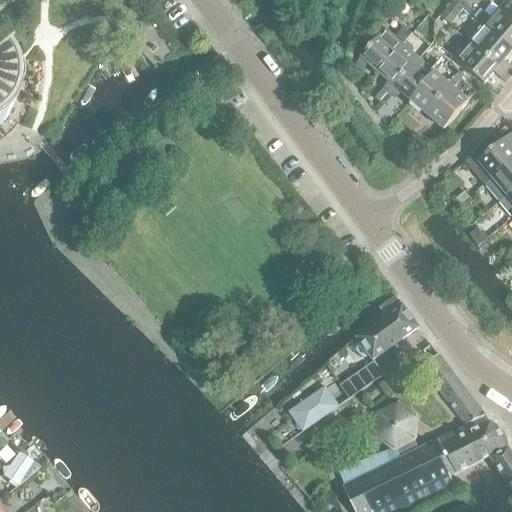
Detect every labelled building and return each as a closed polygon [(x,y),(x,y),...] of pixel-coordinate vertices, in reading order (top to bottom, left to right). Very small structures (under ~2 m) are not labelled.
[(511,0),(505,0),(507,1),(499,11),(511,21),(511,0)] [(463,9),(454,2),(446,11),(455,19),(463,9)] [(488,17),(482,24),(511,50),(511,21),(499,11),(491,20),(488,17)] [(511,53),(511,50),(482,24),(476,32),(479,34),(471,43),(506,74),(511,68),(505,62),(511,53)] [(378,74),(406,43),(412,36),(403,28),(394,38),(386,31),(374,45),(363,58),(356,66),(362,72),(368,65),(378,74)] [(368,39),(357,53),(363,58),(374,45),(368,39)] [(406,43),(378,74),(389,83),(383,90),(389,95),(420,60),(410,52),(413,49),(406,43)] [(506,74),(471,43),(463,52),(460,50),(453,58),(485,85),(494,74),(501,80),(506,84),(511,78),(506,74)] [(0,124),(1,124),(4,121),(7,117),(9,114),(11,111),(13,108),(14,105),(16,100),(16,96),(17,93),(17,89),(17,86),(17,82),(17,79),(16,75),(15,72),(14,70),(13,67),(12,64),(10,61),(8,58),(6,55),(6,54),(5,53),(0,57),(0,124)] [(436,74),(439,71),(431,65),(429,68),(420,60),(389,95),(395,100),(401,94),(411,103),(436,74)] [(476,94),(457,78),(450,86),(436,74),(411,103),(444,132),(469,103),(469,102),(476,94)] [(485,187),(511,164),(511,134),(499,146),(491,137),(473,157),(466,163),(485,187)] [(511,164),(485,187),(499,203),(507,197),(511,192),(511,164)] [(465,193),(457,200),(462,206),(470,199),(465,193)] [(373,361),(418,329),(396,298),(379,310),(385,318),(356,339),(358,342),(355,346),(354,351),(356,356),(360,360),(365,361),(370,359),(373,362),(373,361)] [(394,449),(339,472),(345,487),(343,488),(355,511),(406,511),(455,488),(450,478),(489,459),(506,481),(511,490),(511,454),(508,448),(506,440),(498,428),(491,423),(479,408),(468,395),(468,394),(464,389),(460,382),(457,379),(455,376),(452,373),(450,370),(447,366),(439,355),(422,368),(467,427),(418,451),(413,441),(415,440),(416,418),(397,405),(378,415),(376,437),(377,437),(394,449)] [(373,362),(339,386),(349,400),(384,376),(373,361),(373,362)] [(326,417),(339,408),(325,388),(312,397),(326,417)] [(16,486),(31,463),(17,454),(2,476),(16,486)]
